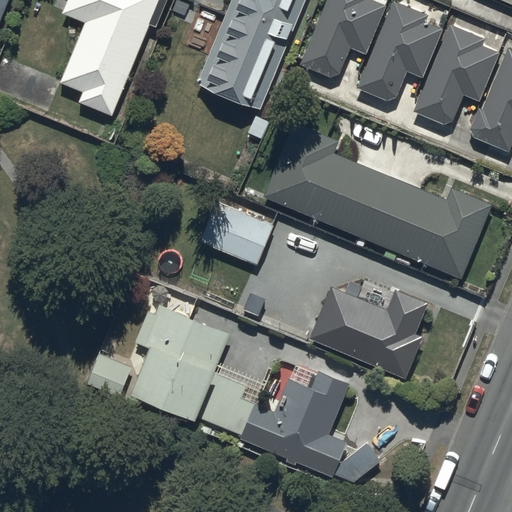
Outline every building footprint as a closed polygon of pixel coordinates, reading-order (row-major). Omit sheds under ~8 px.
[(112,110),(150,19),(155,22),(164,0),(67,0),(64,10),(85,19),(60,77),(82,87),(78,96),(112,110)] [(230,0),(198,78),(260,103),(302,0),(230,0)] [(311,17),(318,19),(301,60),(335,74),(349,43),(365,49),(385,1),(381,0),(325,0),(324,4),(317,2),(311,17)] [(428,10),(403,0),(391,0),(357,84),(393,99),(406,67),(422,74),(442,25),(425,18),(428,10)] [(486,34),(450,20),(413,108),(449,123),(462,90),(479,97),(498,49),(482,42),(486,34)] [(511,45),(509,44),(483,107),(476,104),(469,121),(473,133),(509,147),(511,141),(511,45)] [(294,120),(264,192),(461,275),(492,200),(451,183),(446,196),(338,151),(343,141),(294,120)] [(215,202),(200,238),(257,261),(271,225),(215,202)] [(334,283),(312,334),(406,374),(424,331),(416,328),(428,299),(396,286),(388,306),(334,283)] [(148,346),(132,386),(242,431),(254,401),(240,395),(245,384),(211,370),(228,330),(158,301),(141,343),(148,346)] [(132,362),(99,349),(83,391),(115,404),(132,362)] [(255,399),(241,435),(333,474),(349,437),(332,431),(351,379),(320,368),(314,382),(288,375),(276,408),(255,399)]
